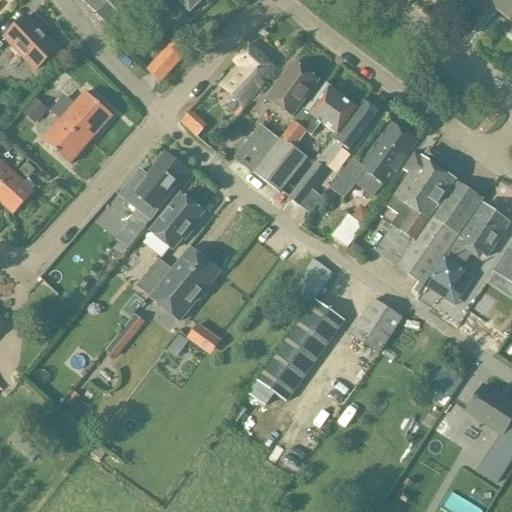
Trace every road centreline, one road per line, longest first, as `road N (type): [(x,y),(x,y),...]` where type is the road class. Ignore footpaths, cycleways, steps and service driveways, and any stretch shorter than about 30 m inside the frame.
road 1 (residential): [(479,357),(304,241),(162,118)]
road 2 (residential): [(488,154),(285,0)]
road 3 (residential): [(0,245),(29,271),(162,118)]
road 4 (residential): [(511,100),(388,0)]
road 5 (residential): [(162,118),(61,0)]
road 6 (residential): [(162,118),(262,0)]
